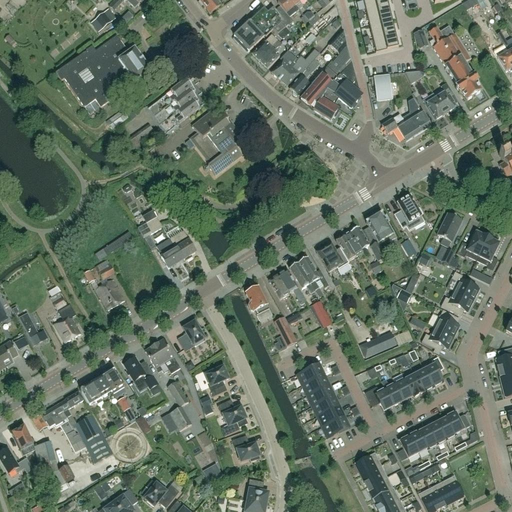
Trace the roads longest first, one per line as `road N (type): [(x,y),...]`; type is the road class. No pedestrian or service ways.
road 1 (residential): [(282,511),(285,483),(272,434),(200,291)]
road 2 (tertiary): [(0,412),(200,291)]
road 3 (tertiary): [(200,291),(382,182)]
road 4 (unclassified): [(356,152),(260,90),(209,32)]
road 5 (residential): [(375,434),(330,341),(279,366)]
road 6 (residential): [(476,383),(469,356),(511,273)]
